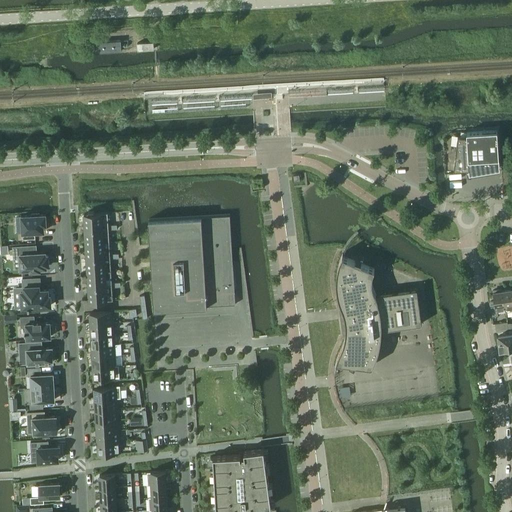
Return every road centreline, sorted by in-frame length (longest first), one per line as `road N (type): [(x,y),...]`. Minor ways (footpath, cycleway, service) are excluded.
road 1 (residential): [(317,511),(268,147)]
road 2 (residential): [(60,157),(83,511)]
road 3 (residential): [(503,511),(499,401),(467,216)]
road 4 (unclassified): [(0,19),(283,0)]
road 5 (unclassified): [(467,216),(335,153),(268,147)]
road 6 (unclassified): [(60,157),(268,147)]
